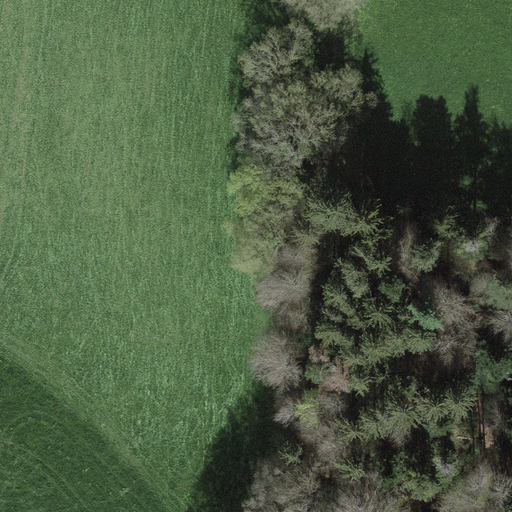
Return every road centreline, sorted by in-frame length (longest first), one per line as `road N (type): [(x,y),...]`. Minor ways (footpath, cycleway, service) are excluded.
road 1 (track): [(339,0),(352,168),(441,342),(502,511)]
road 2 (track): [(275,511),(282,471),(276,184),(301,21),(317,0)]
road 3 (track): [(0,348),(165,511)]
